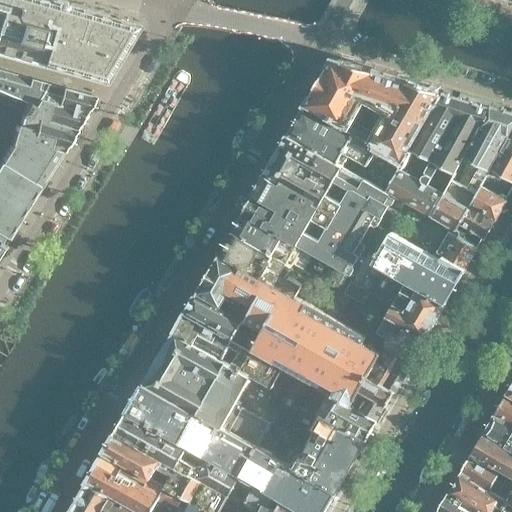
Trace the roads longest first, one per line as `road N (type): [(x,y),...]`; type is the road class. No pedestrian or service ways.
road 1 (residential): [(44,511),(322,37)]
road 2 (residential): [(511,211),(337,511)]
road 3 (residential): [(169,6),(0,289)]
road 4 (residential): [(322,37),(511,98)]
road 5 (residential): [(424,511),(511,360)]
road 6 (residential): [(322,37),(169,6)]
